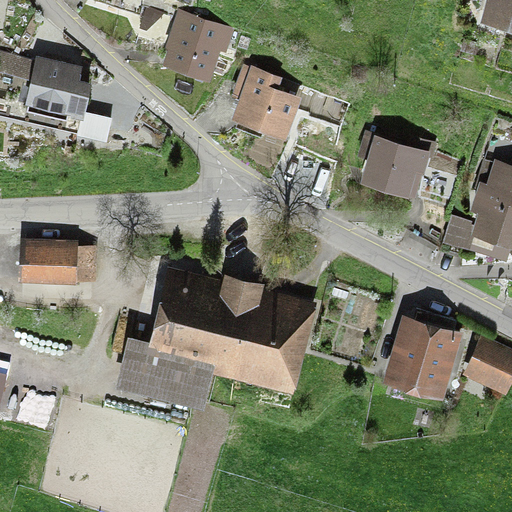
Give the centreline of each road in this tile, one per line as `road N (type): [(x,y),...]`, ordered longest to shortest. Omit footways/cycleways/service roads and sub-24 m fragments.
road 1 (residential): [(241,191),(511,334)]
road 2 (residential): [(43,0),(241,191)]
road 3 (residential): [(0,221),(241,191)]
